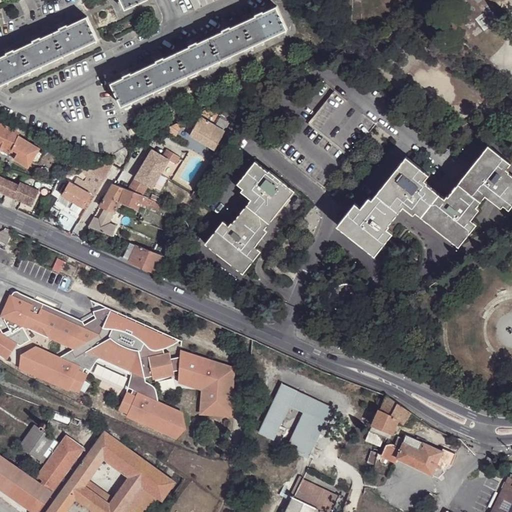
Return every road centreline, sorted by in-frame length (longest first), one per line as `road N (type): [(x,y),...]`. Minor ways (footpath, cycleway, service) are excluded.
road 1 (tertiary): [(0,214),(323,358)]
road 2 (tertiary): [(323,358),(435,418),(511,440)]
road 3 (tertiary): [(511,423),(471,416),(361,365),(323,358)]
